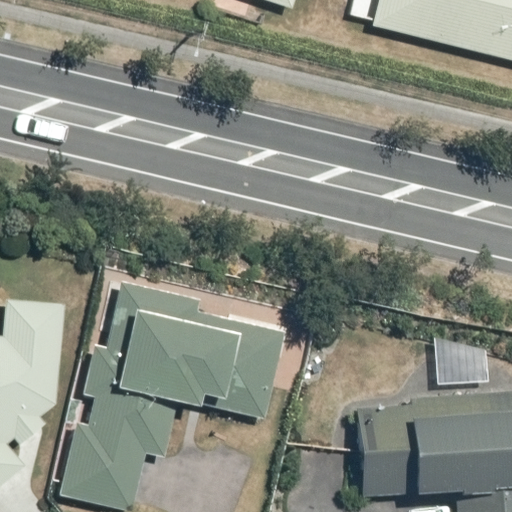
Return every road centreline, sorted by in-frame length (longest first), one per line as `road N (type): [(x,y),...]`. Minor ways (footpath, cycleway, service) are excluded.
road 1 (secondary): [(511,248),(0,126)]
road 2 (secondary): [(0,65),(511,183)]
